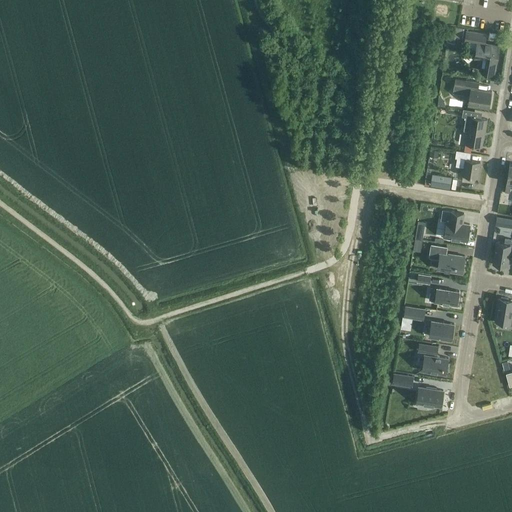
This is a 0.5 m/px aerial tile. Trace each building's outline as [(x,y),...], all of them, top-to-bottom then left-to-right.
[(456,36),(462,37),(462,36),(461,35),(461,31),(463,32),(463,30),(450,28),(448,41),(455,42),(456,36)] [(466,30),(465,40),(470,41),(469,47),(476,48),(475,58),(482,59),(480,71),(494,73),(496,61),(497,61),(499,45),(484,43),(486,34),(466,30)] [(479,82),(465,80),(456,78),(453,92),(469,95),(468,104),(489,107),(491,91),(477,89),(479,82)] [(463,109),(462,116),(465,117),(463,130),(467,131),(465,144),(481,147),(483,134),(484,134),(487,119),(473,117),(474,110),(463,109)] [(455,157),(457,158),(456,166),(464,167),(462,175),(477,178),(480,161),(469,160),(470,152),(456,150),(455,157)] [(450,187),(452,176),(432,173),(430,184),(450,187)] [(467,240),(470,224),(462,223),(464,213),(443,209),(441,219),(446,220),(444,236),(467,240)] [(507,265),(511,238),(505,238),(504,243),(496,241),(493,263),(496,264),(497,265),(502,266),(503,265),(507,265)] [(452,254),(448,254),(446,254),(447,247),(431,244),(429,257),(439,259),(437,268),(462,272),(465,256),(452,253),(452,254)] [(419,273),(417,281),(429,283),(430,275),(419,273)] [(431,286),(430,291),(436,292),(435,301),(441,302),(441,304),(449,305),(449,303),(457,304),(459,291),(431,286)] [(499,297),(495,320),(511,322),(511,325),(511,327),(511,299),(508,299),(508,298),(501,296),(501,298),(499,297)] [(405,305),(403,316),(423,319),(425,308),(405,305)] [(431,320),(429,335),(451,339),(454,323),(431,320)] [(448,357),(434,355),(434,353),(436,353),(438,345),(419,342),(417,350),(424,351),(422,369),(446,373),(446,371),(448,371),(449,365),(447,365),(448,357)] [(392,383),(411,386),(413,376),(394,373),(392,383)] [(441,405),(443,390),(419,386),(416,402),(418,402),(418,407),(426,408),(427,403),(441,405)]
